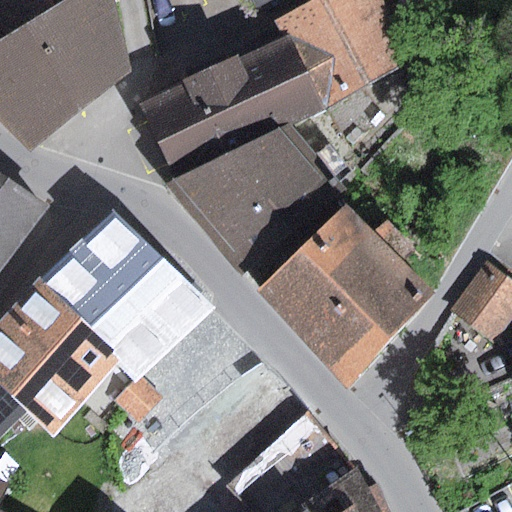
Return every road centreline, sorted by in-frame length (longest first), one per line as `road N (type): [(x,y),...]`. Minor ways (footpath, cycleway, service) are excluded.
road 1 (residential): [(406,511),(356,422),(180,235),(72,187)]
road 2 (residential): [(0,292),(72,187)]
